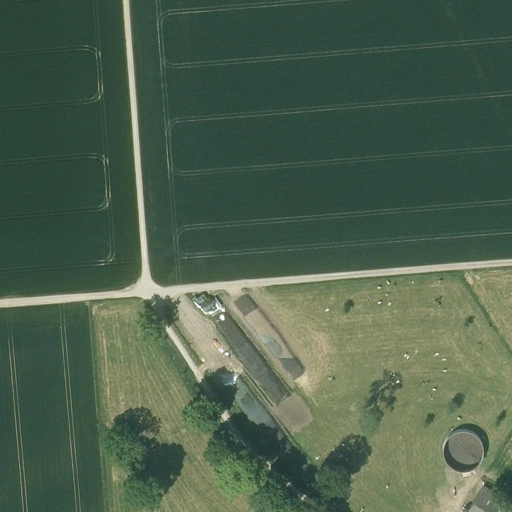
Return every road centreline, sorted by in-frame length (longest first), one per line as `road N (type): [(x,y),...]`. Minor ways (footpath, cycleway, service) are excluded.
road 1 (track): [(317,511),(253,458),(160,317),(146,271),(131,0)]
road 2 (track): [(511,263),(0,304)]
